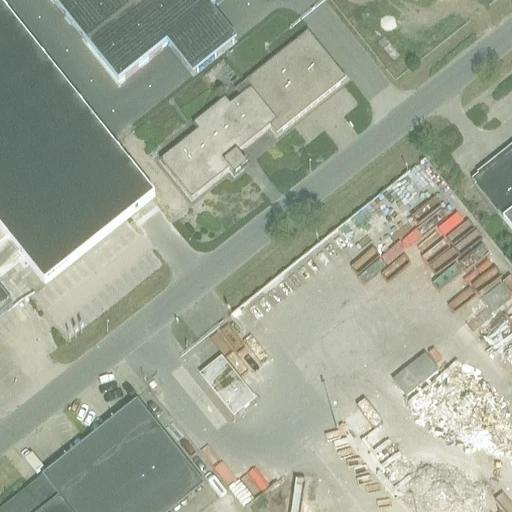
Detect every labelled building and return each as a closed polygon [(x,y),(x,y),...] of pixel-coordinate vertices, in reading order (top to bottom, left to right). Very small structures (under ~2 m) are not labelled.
[(51,0),(119,84),(223,0),(51,0)] [(229,170),(234,177),(248,165),(238,153),(270,127),(278,136),(346,81),(307,33),(246,83),(251,89),(231,105),(226,99),(193,125),(198,131),(160,161),(192,200),(229,170)] [(511,149),(472,181),(511,231),(511,149)] [(0,319),(14,308),(0,290),(0,319)] [(209,371),(208,385),(234,418),(254,401),(221,361),(209,371)] [(110,511),(180,456),(138,403),(0,511),(110,511)]
